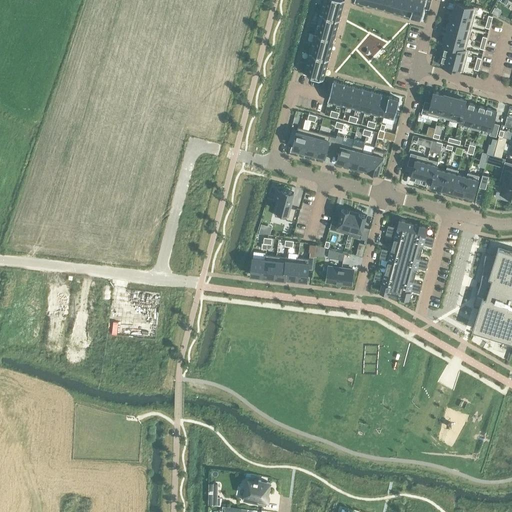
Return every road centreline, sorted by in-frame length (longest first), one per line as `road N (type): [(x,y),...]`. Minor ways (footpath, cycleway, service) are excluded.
road 1 (residential): [(0,23),(161,116)]
road 2 (residential): [(385,193),(419,67)]
